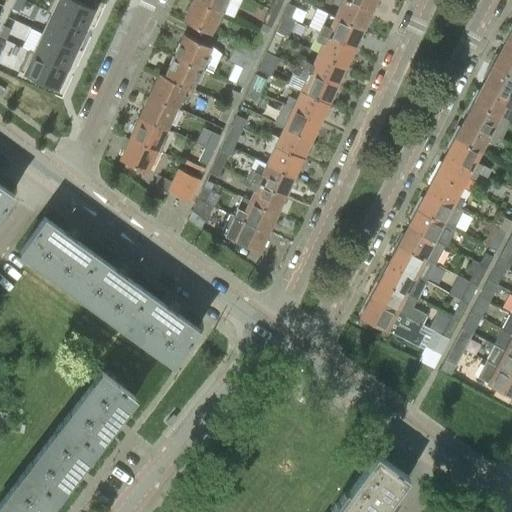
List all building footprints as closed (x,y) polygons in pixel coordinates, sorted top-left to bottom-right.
[(22,0),(15,0),(11,8),(19,12),(23,1),(22,0)] [(75,0),(50,0),(46,12),(50,14),(50,13),(85,29),(95,9),(75,0)] [(196,0),(192,0),(183,20),(211,33),(221,12),(196,0)] [(196,0),(221,12),(225,0),(196,0)] [(272,0),(269,8),(277,12),(282,0),(272,0)] [(344,0),(332,0),(331,3),(338,7),(334,16),(364,31),(369,21),(367,18),(370,12),(344,0)] [(344,0),(370,12),(374,4),(377,4),(378,0),(344,0)] [(288,3),(282,15),(290,18),(291,18),(296,6),(288,3)] [(270,27),(277,12),(269,8),(262,23),(270,27)] [(50,14),(41,33),(76,49),(85,29),(50,13),(50,14)] [(322,24),(318,31),(353,48),(357,41),(359,41),(364,31),(334,16),(327,13),(322,24)] [(282,15),(277,26),(285,29),(290,18),(282,15)] [(3,26),(0,32),(0,37),(5,40),(10,29),(3,26)] [(30,28),(21,47),(28,50),(67,68),(76,49),(41,33),(30,28)] [(237,39),(232,50),(255,60),(268,33),(259,30),(252,45),(237,39)] [(318,31),(314,40),(321,43),(317,53),(347,68),(352,58),(350,55),(353,48),(318,31)] [(504,43),(500,49),(511,54),(511,33),(507,31),(502,41),(504,43)] [(273,56),(274,55),(282,37),(282,36),(274,33),(265,52),(273,56)] [(184,34),(175,54),(202,67),(212,72),(221,53),(211,47),(184,34)] [(495,54),(489,66),(511,77),(511,54),(500,49),(497,55),(495,54)] [(28,50),(18,71),(58,89),(67,68),(28,50)] [(255,60),(232,50),(227,61),(242,67),(234,83),(243,87),(255,60)] [(279,57),(274,55),(273,56),(265,52),(257,69),(270,75),(279,57)] [(301,59),(297,67),(336,86),(339,78),(342,78),(347,68),(317,53),(312,64),(305,60),(301,59)] [(175,54),(164,76),(186,86),(185,87),(191,90),(195,81),(202,67),(175,54)] [(485,77),(482,84),(511,100),(511,77),(489,66),(483,76),(485,77)] [(296,67),(293,74),(297,76),(304,79),(300,90),(330,104),(335,94),(333,92),(336,86),(297,67),(296,67)] [(159,74),(149,94),(176,107),(185,87),(186,86),(164,76),(159,74)] [(255,74),(248,88),(260,94),(267,79),(255,74)] [(476,90),(470,102),(498,116),(498,114),(509,120),(510,121),(511,116),(511,100),(482,84),(478,91),(476,90)] [(256,102),(260,94),(248,88),(245,96),(256,102)] [(224,104),(233,108),(240,93),(231,89),(224,104)] [(288,97),(284,105),(319,121),(323,114),(325,114),(330,104),(300,90),(295,100),(288,97)] [(149,94),(139,116),(166,128),(176,107),(149,94)] [(466,113),(463,120),(495,137),(500,139),(510,121),(509,120),(498,114),(498,116),(470,102),(464,112),(466,113)] [(214,104),(210,111),(218,115),(221,108),(214,104)] [(226,122),(233,108),(224,104),(218,119),(226,122)] [(283,104),(274,123),(283,126),(313,140),(318,130),(316,128),(319,121),(284,105),(283,104)] [(236,113),(231,125),(241,129),(246,118),(236,113)] [(139,116),(129,138),(156,150),(166,128),(139,116)] [(457,125),(451,136),(479,151),(485,141),(492,144),(495,137),(463,120),(460,126),(457,125)] [(231,125),(225,137),(235,141),(241,129),(231,125)] [(271,133),(267,141),(302,158),(306,151),(308,150),(313,140),(283,126),(278,137),(271,133)] [(205,146),(213,150),(220,135),(212,131),(205,146)] [(448,147),(444,155),(477,172),(486,177),(490,169),(481,164),(474,161),(479,151),(451,136),(446,146),(448,147)] [(129,138),(119,159),(146,171),(156,150),(129,138)] [(267,141),(263,149),(271,152),(265,163),(296,177),(300,167),(299,165),(302,158),(267,141)] [(206,165),(213,150),(205,146),(198,161),(206,165)] [(220,150),(215,162),(223,165),(228,154),(220,150)] [(438,161),(432,172),(460,187),(466,177),(472,181),(477,172),(444,155),(440,162),(438,161)] [(218,177),(223,165),(215,162),(209,173),(218,177)] [(250,168),(246,176),(285,194),(288,188),(291,187),(296,177),(265,163),(261,173),(250,168)] [(180,197),(189,174),(177,169),(171,181),(173,182),(168,191),(180,197)] [(429,184),(426,190),(458,207),(462,200),(455,197),(460,187),(432,172),(427,183),(429,184)] [(189,175),(180,197),(190,201),(200,180),(189,174),(189,175)] [(168,191),(173,182),(171,181),(158,175),(154,184),(167,192),(168,191)] [(246,176),(243,183),(254,188),(248,200),(279,214),(283,204),(282,202),(285,194),(246,176)] [(0,184),(0,206),(10,192),(0,184)] [(203,187),(197,198),(205,202),(206,201),(211,191),(203,187)] [(420,197),(414,207),(442,222),(449,225),(454,227),(463,210),(458,207),(426,190),(422,198),(420,197)] [(237,207),(233,215),(268,232),(271,225),(274,224),(279,214),(248,200),(241,197),(237,207)] [(213,205),(209,203),(206,201),(205,202),(197,198),(188,220),(201,230),(201,228),(205,221),(206,221),(213,205)] [(410,219),(407,225),(440,242),(445,245),(446,245),(455,229),(453,228),(449,225),(442,222),(414,207),(408,218),(410,219)] [(229,213),(221,232),(231,237),(259,250),(260,248),(263,248),(267,240),(265,237),(268,232),(233,215),(229,213)] [(70,286),(94,253),(44,216),(20,249),(70,286)] [(497,228),(505,232),(511,221),(503,217),(497,228)] [(400,233),(396,242),(424,257),(435,263),(445,245),(440,242),(407,225),(403,233),(400,233)] [(488,246),(496,250),(499,243),(505,232),(497,228),(488,246)] [(391,255),(388,261),(421,278),(426,280),(435,263),(424,257),(396,242),(390,253),(391,255)] [(498,259),(495,263),(505,268),(507,269),(511,259),(511,250),(504,246),(498,259)] [(484,252),(479,263),(487,267),(493,256),(484,252)] [(121,323),(145,290),(94,253),(70,286),(121,323)] [(477,286),(487,267),(479,263),(472,259),(466,272),(472,275),(468,281),(477,286)] [(381,269),(377,277),(405,291),(417,297),(426,280),(421,278),(388,261),(384,269),(381,269)] [(493,268),(487,279),(495,284),(497,285),(505,268),(495,263),(493,268)] [(377,277),(367,295),(402,314),(421,324),(426,314),(412,307),(417,297),(405,291),(377,277)] [(487,279),(479,294),(490,300),(498,285),(497,285),(495,284),(487,279)] [(460,298),(460,299),(468,303),(474,292),(466,288),(461,298),(460,298)] [(145,290),(121,323),(172,360),(195,327),(145,290)] [(479,294),(470,311),(481,317),(490,300),(479,294)] [(367,295),(358,312),(360,313),(359,316),(401,338),(418,347),(424,334),(423,333),(418,331),(421,324),(402,314),(367,295)] [(460,299),(451,315),(459,320),(468,303),(460,299)] [(470,311),(462,326),(473,332),(481,317),(470,311)] [(511,311),(510,311),(501,327),(507,330),(511,332),(511,311)] [(451,315),(441,334),(449,338),(459,320),(451,315)] [(462,326),(453,343),(461,347),(466,338),(469,339),(473,332),(462,326)] [(501,327),(493,342),(505,349),(511,352),(511,332),(507,330),(501,327)] [(435,331),(427,345),(441,353),(443,350),(449,338),(441,334),(435,331)] [(493,342),(484,359),(490,362),(511,373),(511,352),(505,349),(493,342)] [(444,360),(439,371),(449,377),(450,375),(451,373),(455,366),(457,367),(457,366),(466,349),(461,347),(453,343),(444,360)] [(475,376),(487,382),(493,386),(495,387),(511,395),(511,373),(490,362),(484,359),(475,376)] [(99,369),(61,419),(94,444),(133,394),(99,369)] [(94,444),(61,419),(23,469),(57,494),(94,444)] [(353,511),(382,511),(403,482),(408,476),(376,453),(341,502),(353,511)] [(42,511),(57,494),(23,469),(0,499),(0,511),(42,511)] [(353,511),(341,502),(333,511),(353,511)]
